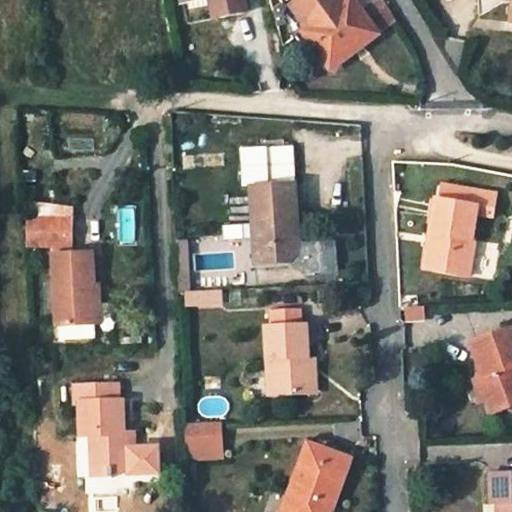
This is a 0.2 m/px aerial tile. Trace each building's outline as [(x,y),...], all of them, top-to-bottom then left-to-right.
[(182,0),(188,27),(245,14),(242,0),(182,0)] [(304,31),(331,69),(345,58),(342,54),(375,29),(361,9),(354,0),(288,0),(276,9),(284,45),(304,31)] [(382,0),(373,0),(361,9),(375,29),(378,33),(395,20),(382,0)] [(251,187),(295,183),(293,156),(245,160),(247,187),(251,187)] [(251,187),(256,266),(289,264),(300,253),(299,243),(299,237),(286,228),(297,215),(295,183),(251,187)] [(439,186),(436,201),(476,208),(492,211),(495,196),(439,186)] [(475,216),(476,208),(436,201),(434,200),(428,236),(437,238),(431,271),(468,278),(474,242),(471,242),(475,216)] [(476,208),(475,216),(491,219),(492,211),(476,208)] [(299,237),(297,215),(286,228),(299,237)] [(28,250),(53,249),(71,248),(70,219),(27,221),(28,250)] [(431,271),(437,238),(428,236),(423,270),(431,271)] [(337,241),(299,243),(300,253),(289,264),(293,268),(304,268),(304,274),(338,272),(337,241)] [(178,244),(179,266),(188,265),(187,244),(178,244)] [(71,254),(53,255),(57,325),(96,323),(92,253),(71,254)] [(179,266),(180,292),(184,292),(189,292),(188,265),(179,266)] [(185,304),(220,302),(220,290),(189,292),(184,292),(185,304)] [(420,305),(405,306),(405,319),(420,319),(420,305)] [(266,324),(269,393),(307,391),(307,385),(306,363),(305,322),(300,322),(299,307),(271,309),(272,324),(266,324)] [(511,326),(471,341),(484,377),(481,378),(488,396),(494,412),(497,411),(511,405),(511,326)] [(316,385),(315,362),(306,363),(307,385),(316,385)] [(488,396),(481,378),(473,381),(480,400),(488,396)] [(128,448),(128,434),(124,434),(123,400),(120,400),(119,384),(74,385),(76,404),(79,403),(81,435),(92,435),(94,475),(110,475),(110,472),(130,472),(130,473),(159,472),(157,447),(128,448)] [(188,445),(223,444),(222,419),(187,420),(188,445)] [(329,511),(349,460),(307,443),(283,507),(295,511),(329,511)] [(188,454),(223,453),(223,444),(188,445),(188,454)] [(500,505),(499,511),(511,511),(511,475),(489,476),(490,505),(500,505)]
